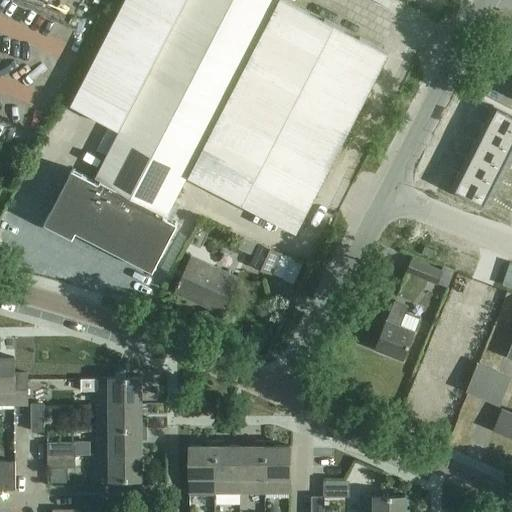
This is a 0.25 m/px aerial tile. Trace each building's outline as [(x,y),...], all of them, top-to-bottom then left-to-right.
[(126,0),(72,106),(120,131),(96,178),(100,181),(99,183),(163,217),(165,214),(167,215),(187,177),(296,233),(388,53),(284,0),(126,0)] [(485,123),(511,137),(511,116),(493,106),(493,107),(485,123)] [(476,139),(511,157),(511,137),(485,123),(476,139)] [(511,158),(511,157),(476,139),(468,155),(504,174),(511,158)] [(496,190),(504,174),(468,155),(460,171),(496,190)] [(177,224),(163,217),(99,183),(72,169),(44,224),(72,239),(76,232),(153,272),(177,224)] [(488,207),(496,190),(460,171),(451,188),(488,207)] [(250,264),(271,274),(280,254),(259,244),(250,264)] [(203,305),(222,314),(238,278),(191,256),(176,289),(204,302),(203,305)] [(411,260),(407,271),(448,288),(454,271),(443,267),(441,271),(411,260)] [(419,319),(405,313),(408,307),(395,302),(375,348),(403,359),(419,319)] [(0,404),(15,405),(14,374),(14,358),(0,358),(0,404)] [(478,365),(475,372),(467,391),(499,404),(509,377),(478,365)] [(97,392),(97,404),(141,403),(141,378),(125,378),(125,373),(115,373),(115,379),(96,379),(80,379),(81,392),(97,392)] [(14,374),(15,405),(27,404),(27,374),(14,374)] [(97,404),(97,430),(147,429),(146,419),(141,419),(141,403),(97,404)] [(43,404),(31,405),(31,432),(44,432),(43,404)] [(494,430),(511,437),(511,414),(502,410),(494,430)] [(97,430),(96,456),(141,455),(141,440),(147,440),(147,429),(97,430)] [(215,493),(215,441),(205,441),(205,447),(189,447),(189,493),(215,493)] [(224,441),(215,441),(215,493),(240,493),(240,447),(224,447),(224,441)] [(255,447),(240,447),(240,493),(265,493),(264,441),(255,441),(255,447)] [(273,441),(264,441),(265,493),(290,493),(290,446),(273,447),(273,441)] [(47,443),(47,456),(75,456),(75,443),(47,443)] [(141,455),(96,456),(97,481),(116,481),(116,486),(126,486),(126,480),(141,480),(141,455)] [(75,456),(47,456),(48,468),(75,468),(75,456)] [(15,462),(0,462),(0,490),(15,490),(15,462)] [(365,471),(341,471),(341,488),(365,488),(365,471)] [(379,491),(380,497),(361,497),(361,511),(405,511),(405,497),(390,497),(390,491),(379,491)] [(78,494),(77,507),(103,506),(103,494),(78,494)] [(323,511),(324,497),(311,497),(311,511),(323,511)]
